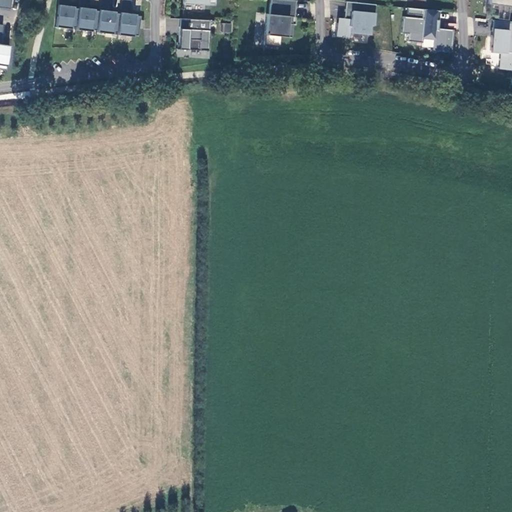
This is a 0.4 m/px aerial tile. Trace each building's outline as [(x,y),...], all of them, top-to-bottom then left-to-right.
[(14,0),(5,0),(4,10),(13,11),(14,0)] [(74,30),(79,30),(81,11),(76,10),(76,9),(69,8),(70,0),(61,0),(58,29),(73,31),(74,30)] [(91,0),(82,0),(81,11),(79,30),(79,32),(94,34),(94,32),(99,33),(102,13),(97,13),(97,11),(90,10),(91,0)] [(112,0),(103,0),(102,13),(99,33),(99,34),(115,36),(115,35),(120,35),(122,16),(117,15),(118,13),(111,13),(112,0)] [(133,0),(124,0),(122,16),(120,35),(120,37),(136,38),(136,37),(141,38),(143,18),(138,17),(138,16),(132,15),(133,0)] [(292,18),(295,19),(297,19),(298,2),(276,0),(273,0),(272,16),(270,16),(267,47),(283,48),(284,38),(295,39),(296,26),(295,26),(291,25),(292,18)] [(349,3),(348,20),(347,25),(341,25),(340,37),(353,38),(353,34),(373,35),(374,26),(377,26),(379,6),(349,3)] [(442,21),(443,12),(411,9),(411,15),(426,17),(425,19),(407,18),(405,34),(412,35),(411,43),(426,44),(426,39),(438,40),(437,51),(455,53),(457,31),(442,29),(443,21),(442,21)] [(183,21),(182,48),(182,52),(212,53),(213,22),(183,21)] [(511,45),(511,22),(497,21),(494,51),(511,53),(511,45)] [(231,33),(231,23),(222,23),(222,33),(231,33)] [(486,34),(487,24),(476,23),(475,33),(486,34)] [(6,28),(0,27),(0,72),(9,73),(12,49),(0,46),(1,42),(4,42),(6,28)]
